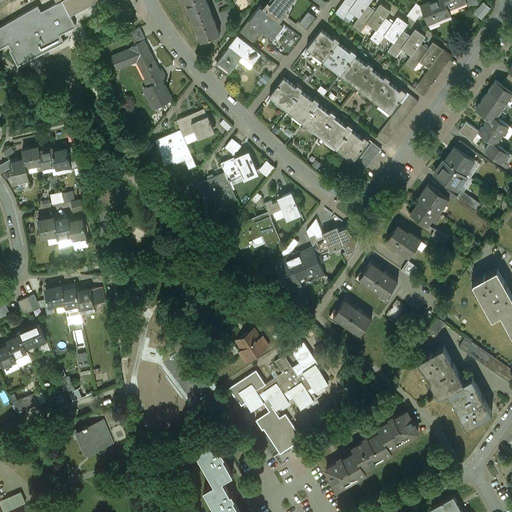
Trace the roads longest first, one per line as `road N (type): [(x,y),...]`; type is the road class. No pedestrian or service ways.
road 1 (residential): [(324,188),(175,44),(150,0)]
road 2 (residential): [(509,0),(375,186)]
